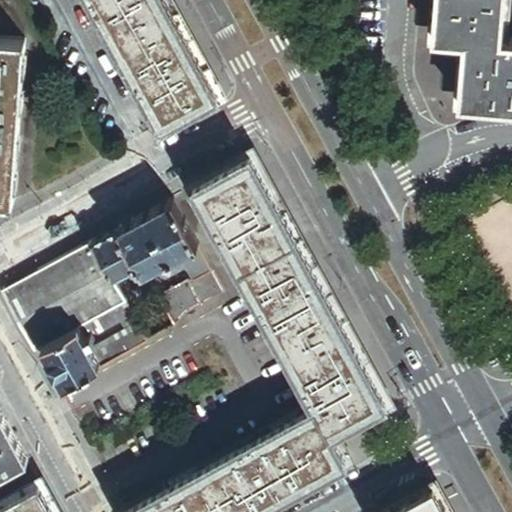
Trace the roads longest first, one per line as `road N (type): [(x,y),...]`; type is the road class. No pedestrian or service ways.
road 1 (primary): [(270,108),(452,440)]
road 2 (residential): [(270,108),(0,254)]
road 3 (primary): [(491,418),(367,191)]
road 4 (primary): [(367,191),(262,0)]
road 5 (residential): [(0,340),(96,511)]
road 6 (residential): [(367,191),(435,152),(511,136)]
road 7 (residential): [(452,440),(322,511)]
road 8 (primary): [(210,0),(270,108)]
